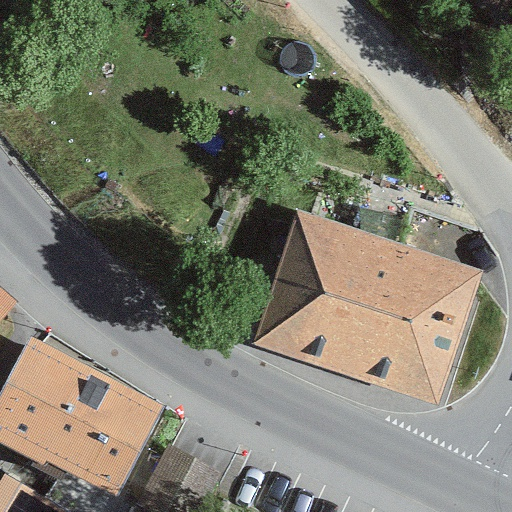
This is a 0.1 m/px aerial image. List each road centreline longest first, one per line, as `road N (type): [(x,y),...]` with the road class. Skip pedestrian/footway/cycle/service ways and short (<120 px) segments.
road 1 (secondary): [(458,493),(208,367),(84,282),(0,197)]
road 2 (unclassified): [(326,0),(511,206)]
